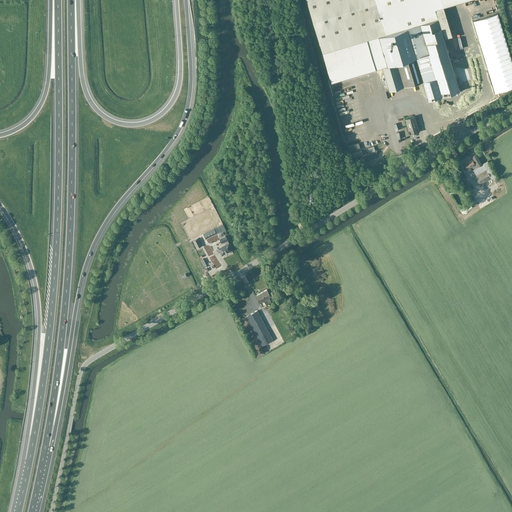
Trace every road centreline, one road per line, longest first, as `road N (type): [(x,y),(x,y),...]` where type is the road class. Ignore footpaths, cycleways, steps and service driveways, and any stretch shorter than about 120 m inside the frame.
road 1 (motorway): [(45,445),(95,241),(174,138),(189,102),(186,0)]
road 2 (motorway): [(57,0),(55,253),(29,459)]
road 3 (motorway): [(45,445),(68,255),(70,0)]
road 4 (unclassified): [(128,338),(511,109)]
road 5 (motorway): [(176,0),(177,92),(158,116),(134,125),(105,117),(86,93),(77,0)]
road 6 (motorway): [(0,205),(28,260),(37,303),(29,459)]
road 7 (motorway): [(50,0),(46,92),(26,123),(0,135)]
